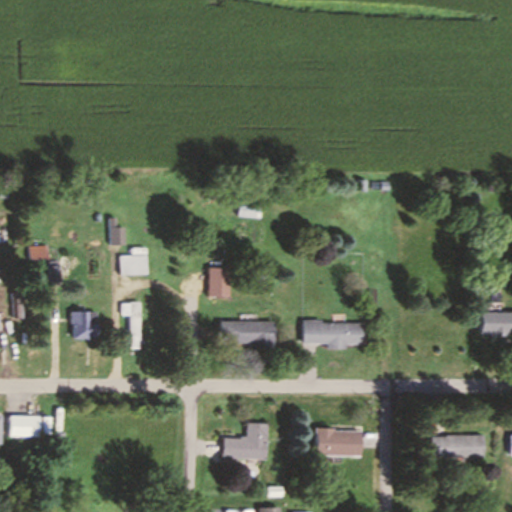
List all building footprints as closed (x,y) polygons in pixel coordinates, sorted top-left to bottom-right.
[(257,217),(257,205),(234,205),(234,217),(257,217)] [(119,228),(111,228),(111,218),(104,218),(104,245),(119,245),(119,228)] [(22,259),(40,259),(40,246),(22,246),(22,259)] [(113,275),(142,275),(142,247),(128,247),(128,255),(113,255),(113,275)] [(18,292),(6,292),(6,319),(18,319),(18,292)] [(123,349),(133,349),(133,302),(114,302),(114,316),(123,316),(123,349)] [(64,340),(90,340),(90,312),(64,312),(64,340)] [(511,335),(511,312),(477,313),(477,335),(511,335)] [(269,349),(269,322),(213,322),(213,345),(243,345),(243,349),(269,349)] [(361,322),(298,322),(298,346),(361,346),(361,322)] [(34,416),(4,416),(4,437),(34,437),(34,416)] [(263,424),(241,424),(241,438),(218,438),(218,459),(263,459),(263,424)] [(358,457),(358,430),(312,430),(312,457),(358,457)] [(481,436),(427,436),(427,458),(481,458),(481,436)]
